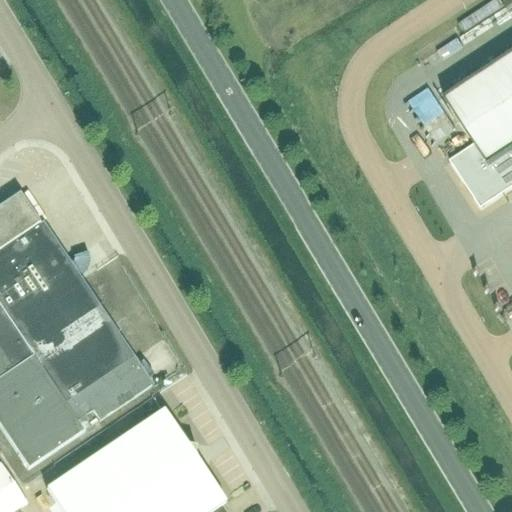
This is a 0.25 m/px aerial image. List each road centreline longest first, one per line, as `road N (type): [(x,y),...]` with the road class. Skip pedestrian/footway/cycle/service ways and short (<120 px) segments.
road 1 (tertiary): [(477,511),(171,0)]
road 2 (unclassified): [(453,0),(373,53),(358,75),(352,118),(511,399)]
road 3 (unclassified): [(292,511),(51,108)]
